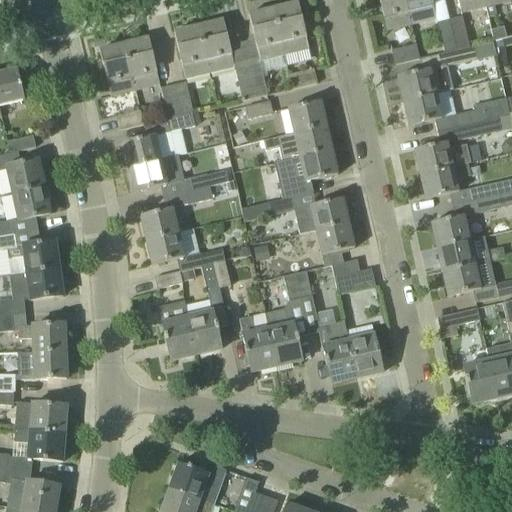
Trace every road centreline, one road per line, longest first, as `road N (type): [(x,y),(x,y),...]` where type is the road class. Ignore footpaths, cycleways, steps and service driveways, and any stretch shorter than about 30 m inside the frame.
road 1 (residential): [(428,443),(326,0)]
road 2 (residential): [(112,409),(42,1)]
road 3 (residential): [(392,511),(255,462),(241,448),(238,422)]
road 4 (residential): [(428,443),(238,422)]
road 5 (residential): [(238,422),(112,409)]
